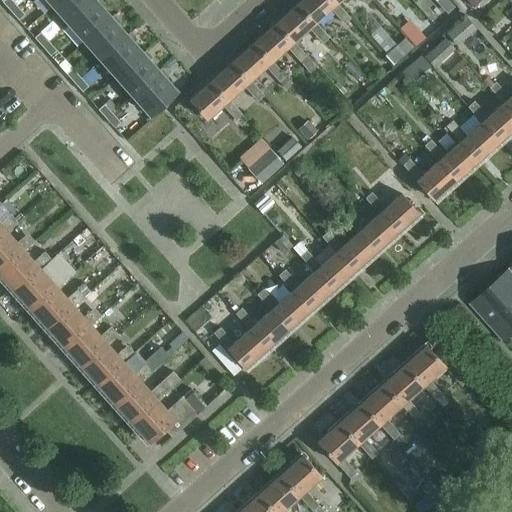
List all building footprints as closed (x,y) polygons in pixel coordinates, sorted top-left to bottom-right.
[(11,0),(3,0),(2,1),(10,10),(16,5),(11,0)] [(93,0),(57,0),(52,5),(68,23),(93,0)] [(111,17),(101,5),(103,3),(99,0),(93,0),(68,23),(84,40),(111,17)] [(300,0),(298,2),(314,21),(315,21),(330,7),(344,23),(350,17),(336,1),(336,2),(334,0),(300,0)] [(293,40),(308,26),(322,42),(328,36),(315,21),(314,21),(298,2),(276,22),(293,40)] [(16,5),(10,10),(18,19),(24,14),(16,5)] [(117,23),(119,21),(113,15),(111,17),(84,40),(100,58),(127,35),(117,23)] [(446,32),(456,44),(475,27),(465,16),(446,32)] [(301,61),(307,56),(293,40),(276,22),(254,41),(271,60),(271,59),(287,46),(301,61)] [(40,32),(34,37),(42,46),(48,41),(40,32)] [(133,41),(135,39),(129,33),(127,35),(100,58),(116,76),(143,53),(133,41)] [(415,47),(405,36),(386,53),(395,64),(415,47)] [(48,41),(42,46),(50,55),(56,50),(48,41)] [(249,79),(250,79),(265,65),(279,81),(285,75),(271,59),(271,60),(254,41),(233,60),(249,79)] [(159,70),(149,59),(151,57),(145,51),(143,53),(116,76),(132,94),(159,70)] [(35,75),(49,65),(40,53),(26,63),(35,75)] [(211,80),(228,98),(243,84),(257,100),(263,94),(250,79),(249,79),(233,60),(211,80)] [(72,67),(66,73),(74,82),(80,76),(72,67)] [(175,89),(164,77),(167,75),(161,68),(159,70),(132,94),(149,113),(175,89)] [(80,76),(74,82),(82,91),(88,85),(80,76)] [(228,98),(211,80),(189,99),(206,118),(222,104),(236,119),(242,114),(228,98)] [(503,103),(503,102),(511,112),(511,94),(509,97),(495,81),(489,87),(503,103)] [(481,122),(498,140),(511,127),(511,112),(503,102),(503,103),(487,116),(474,101),(467,106),(481,122)] [(104,103),(98,109),(106,118),(112,112),(104,103)] [(112,112),(106,118),(114,127),(120,121),(112,112)] [(481,122),(466,135),(452,120),(446,126),(459,141),(460,141),(476,160),(498,140),(481,122)] [(438,160),(455,179),(476,160),(460,141),(459,141),(444,155),(430,139),(424,145),(438,160)] [(433,199),(455,179),(438,160),(422,174),(397,146),(391,152),(416,180),(433,199)] [(365,197),(379,213),(395,232),(418,212),(401,193),(385,207),(371,192),(365,197)] [(379,213),(363,227),(349,211),(343,217),(357,232),(374,251),(395,232),(379,213)] [(0,237),(7,231),(13,226),(6,218),(0,223),(0,237)] [(357,232),(342,246),(328,230),(321,236),(335,252),(336,251),(352,270),(374,251),(357,232)] [(0,270),(23,250),(29,245),(22,237),(16,242),(7,231),(0,237),(0,270)] [(0,270),(0,275),(15,291),(40,268),(46,263),(39,255),(33,261),(23,250),(0,270)] [(336,251),(335,252),(320,265),(306,250),(300,255),(314,271),(331,289),(352,270),(336,251)] [(15,291),(31,310),(57,287),(63,282),(56,274),(50,279),(40,268),(15,291)] [(511,307),(511,269),(510,268),(491,285),(511,307)] [(314,271),(298,284),(284,269),(278,274),(292,290),(309,309),(331,289),(314,271)] [(504,339),(511,331),(511,307),(491,285),(471,303),(504,339)] [(31,310),(48,329),(73,306),(79,300),(72,293),(66,298),(57,287),(31,310)] [(292,290),(277,304),(263,288),(257,294),(270,309),(271,309),(287,328),(309,309),(292,290)] [(83,316),(73,306),(48,329),(64,347),(90,324),(96,319),(89,311),(83,316)] [(271,309),(270,309),(255,323),(241,307),(235,313),(249,329),(249,328),(266,347),(287,328),(271,309)] [(64,347),(81,366),(107,343),(113,338),(106,330),(100,335),(90,324),(64,347)] [(249,328),(249,329),(233,342),(220,327),(213,333),(227,348),(243,367),(266,347),(249,328)] [(116,354),(107,343),(81,366),(98,385),(123,362),(129,356),(122,349),(116,354)] [(426,343),(404,363),(422,384),(436,400),(442,394),(428,379),(444,364),(426,343)] [(133,372),(123,362),(98,385),(114,403),(140,380),(169,355),(161,346),(143,362),(144,363),(133,372)] [(407,398),(422,384),(404,363),(382,382),(401,403),(400,404),(414,419),(421,414),(407,398)] [(131,422),(157,399),(180,378),(173,371),(150,391),(140,380),(114,403),(131,422)] [(171,405),(189,390),(181,380),(163,395),(171,405)] [(401,403),(382,382),(360,402),(379,423),(393,438),(399,433),(385,417),(400,404),(401,403)] [(157,399),(131,422),(148,441),(163,428),(171,437),(198,413),(183,395),(166,410),(157,399)] [(357,442),(371,458),(377,452),(363,437),(379,423),(360,402),(339,421),(357,442)] [(336,462),(349,477),(356,471),(342,456),(357,442),(339,421),(317,441),(335,462),(336,462)] [(298,494),(298,495),(312,510),(318,505),(304,489),(321,475),(302,454),(280,473),(298,494)] [(275,511),(286,511),(283,508),(298,495),(298,494),(280,473),(258,493),(275,511)] [(275,511),(258,493),(236,511),(275,511)]
